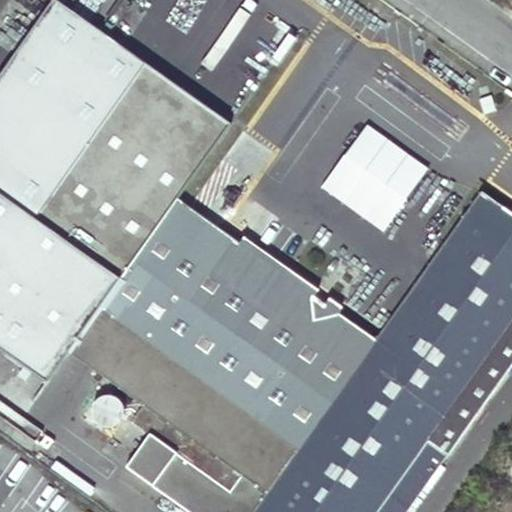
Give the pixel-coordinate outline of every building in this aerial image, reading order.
[(511,322),(511,217),(480,194),(375,341),(338,315),(342,309),(243,239),(239,245),(177,201),(232,125),(86,19),(60,0),(57,0),(0,79),(0,346),(1,347),(48,381),(70,351),(142,404),(131,421),(149,435),(126,467),(187,511),(377,511),(431,436),(433,434),(448,413),(486,359),(511,322)] [(382,14),(376,9),(359,33),(365,37),(382,14)] [(400,14),(388,30),(405,41),(416,25),(400,14)] [(390,234),(435,169),(372,125),(327,190),(390,234)] [(511,322),(486,359),(496,366),(511,343),(511,322)] [(448,413),(433,434),(449,445),(463,424),(448,413)] [(402,511),(448,448),(431,436),(377,511),(402,511)]
